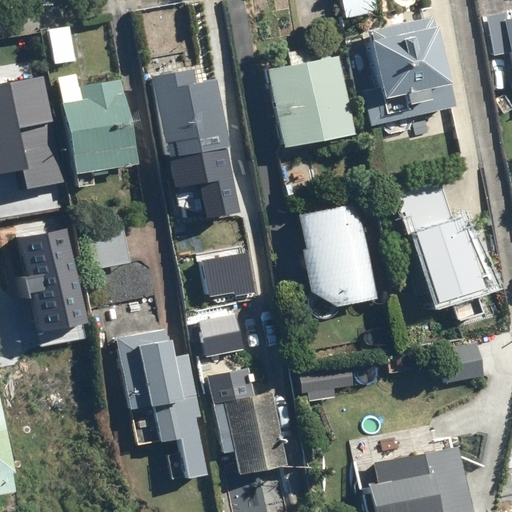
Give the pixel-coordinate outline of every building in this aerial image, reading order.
[(331,0),(335,18),(371,11),(368,0),(331,0)] [(348,33),(367,121),(453,103),(434,15),(348,33)] [(511,17),(493,21),(507,87),(511,86),(511,17)] [(47,29),(52,64),(73,61),(68,26),(47,29)] [(253,69),(267,149),(339,137),(325,57),(253,69)] [(0,78),(0,181),(22,198),(32,183),(35,186),(47,171),(54,170),(37,72),(0,78)] [(152,79),(169,181),(191,178),(198,216),(238,210),(217,83),(194,86),(192,72),(152,79)] [(62,103),(74,176),(135,166),(120,80),(77,88),(79,100),(62,103)] [(430,183),(390,195),(401,232),(397,234),(401,247),(392,250),(406,296),(414,293),(417,304),(435,299),(442,322),(467,314),(460,291),(462,290),(459,279),(467,276),(449,230),(444,231),(430,183)] [(345,204),(283,214),(295,292),(315,308),(361,300),(345,204)] [(121,225),(85,231),(91,269),(128,262),(121,225)] [(20,235),(36,322),(80,314),(64,227),(20,235)] [(237,313),(196,321),(203,356),(244,349),(237,313)] [(161,329),(114,338),(135,445),(177,437),(185,478),(205,474),(194,416),(197,415),(186,354),(167,358),(161,329)] [(466,349),(428,356),(433,387),(472,380),(466,349)] [(350,367),(291,374),(294,395),(353,388),(350,367)] [(243,368),(206,376),(221,454),(234,452),(238,475),(288,465),(273,392),(249,396),(243,368)] [(0,492),(12,490),(0,429),(0,492)] [(473,511),(460,446),(373,463),(377,483),(369,484),(374,511),(473,511)]
